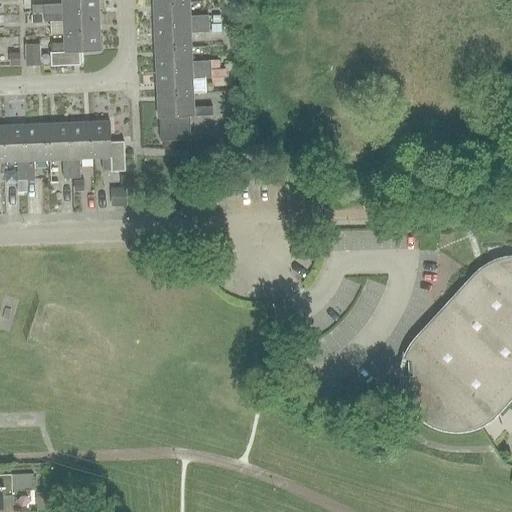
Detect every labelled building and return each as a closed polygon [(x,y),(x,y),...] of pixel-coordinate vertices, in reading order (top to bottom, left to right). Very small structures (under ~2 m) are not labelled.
[(97,0),(61,0),(61,5),(43,6),(43,14),(43,15),(98,11),(97,0)] [(152,3),(153,25),(208,23),(207,17),(189,17),(189,2),(152,3)] [(43,6),(33,6),(33,15),(43,14),(43,6)] [(98,11),(43,15),(43,23),(62,22),(62,33),(99,31),(98,11)] [(43,15),(32,15),(33,24),(43,23),(43,15)] [(153,25),(154,48),(191,46),(190,34),(208,33),(208,23),(153,25)] [(211,25),(211,34),(222,34),(222,25),(211,25)] [(99,31),(62,33),(63,44),(51,45),(52,53),(50,53),(51,68),(81,66),(80,53),(100,52),(99,31)] [(41,66),(40,44),(25,45),(26,67),(41,66)] [(154,48),(155,74),(210,71),(209,63),(191,64),(191,46),(154,48)] [(9,54),(10,66),(20,65),(20,53),(9,54)] [(219,60),(209,61),(209,63),(210,71),(220,71),(219,60)] [(155,74),(156,95),(193,94),(192,81),(210,80),(210,79),(210,71),(155,74)] [(226,71),(220,71),(210,71),(210,79),(226,78),(226,71)] [(193,94),(156,95),(157,120),(159,120),(160,142),(190,141),(189,119),(212,118),(212,109),(193,109),(193,94)] [(109,122),(92,123),(94,160),(101,159),(102,173),(111,172),(125,172),(124,142),(110,143),(109,122)] [(94,160),(92,123),(69,124),(71,179),(79,179),(79,160),(94,160)] [(69,124),(49,125),(50,162),(62,162),(63,179),(71,179),(69,124)] [(50,162),(49,125),(23,126),(26,181),(34,181),(33,162),(50,162)] [(23,126),(3,127),(5,163),(16,163),(17,181),(26,181),(23,126)] [(26,181),(17,181),(17,191),(26,191),(26,181)] [(84,181),(74,181),(75,192),(84,192),(84,181)] [(124,207),(124,189),(111,189),(112,207),(124,207)] [(511,269),(496,270),(494,263),(490,265),(487,267),(484,269),(481,271),(478,274),(475,277),(417,340),(414,343),(412,346),(410,349),(408,352),(406,356),(405,359),(412,362),(413,377),(402,378),(402,382),(403,386),(404,390),(405,393),(406,397),(408,401),(410,404),(412,408),(414,411),(417,414),(420,417),(423,419),(426,422),(430,424),(433,426),(437,427),(441,429),(445,430),(449,430),(453,431),(457,431),(461,431),(465,430),(469,429),(473,428),(477,427),(480,425),(484,423),(487,421),(490,419),(493,416),(496,413),(511,396),(511,269)] [(0,511),(9,511),(9,490),(32,489),(31,475),(0,476),(0,511)]
